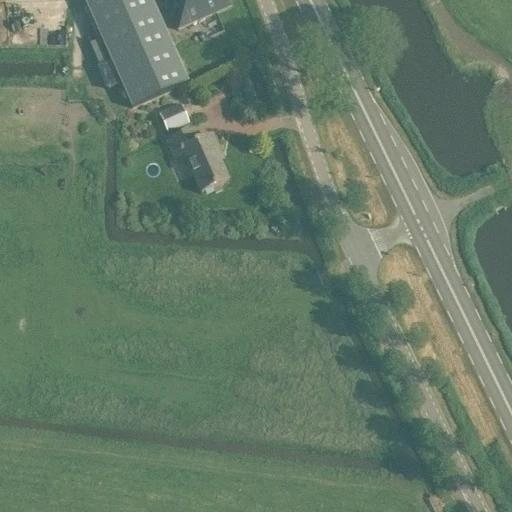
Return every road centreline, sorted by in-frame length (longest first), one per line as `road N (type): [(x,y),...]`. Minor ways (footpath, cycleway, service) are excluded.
road 1 (unclassified): [(475,511),(353,251)]
road 2 (unclassified): [(353,251),(256,0)]
road 3 (primary): [(417,223),(309,0)]
road 4 (primary): [(511,420),(417,223)]
